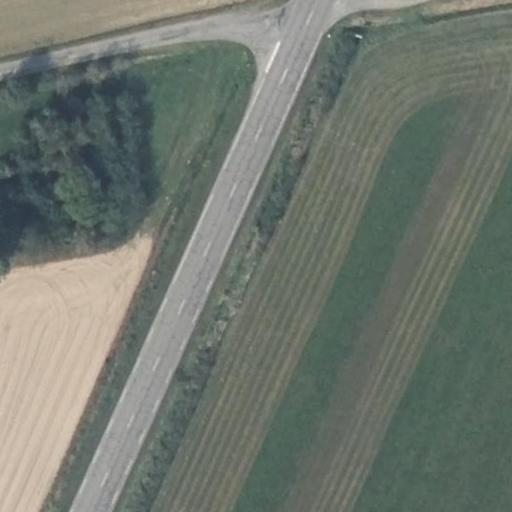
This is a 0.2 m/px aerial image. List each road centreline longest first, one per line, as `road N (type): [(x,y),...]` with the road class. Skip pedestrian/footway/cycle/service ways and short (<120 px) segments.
road 1 (secondary): [(91,511),(298,48)]
road 2 (unclassified): [(0,76),(183,29),(236,24),(280,32),(298,48)]
